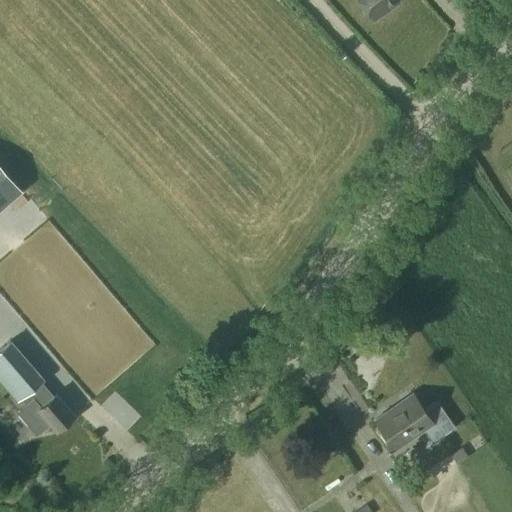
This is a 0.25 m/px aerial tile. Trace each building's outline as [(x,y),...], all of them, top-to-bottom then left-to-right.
[(360,0),(373,19),(391,7),(389,3),(393,0),(360,0)] [(0,165),(0,208),(21,190),(0,165)] [(33,331),(82,388),(121,356),(71,298),(33,331)] [(17,412),(37,435),(50,423),(56,431),(75,415),(56,393),(50,398),(38,383),(45,377),(11,340),(0,348),(0,380),(17,401),(21,397),(27,403),(17,412)] [(436,399),(424,408),(416,396),(394,411),(391,407),(375,418),(394,445),(408,436),(409,438),(423,429),(432,442),(455,426),(436,399)] [(461,447),(451,454),(457,463),(467,455),(461,447)]
